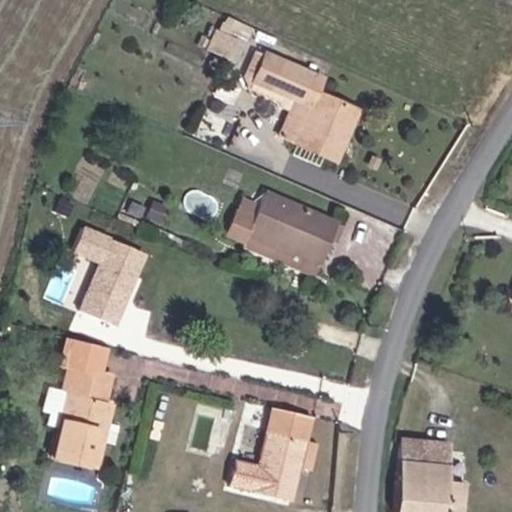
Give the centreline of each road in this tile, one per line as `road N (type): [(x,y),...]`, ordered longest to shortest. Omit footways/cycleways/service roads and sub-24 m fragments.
road 1 (tertiary): [(369,511),(380,411),(402,317),(441,231),(511,117)]
road 2 (unknown): [(380,411),(125,362)]
